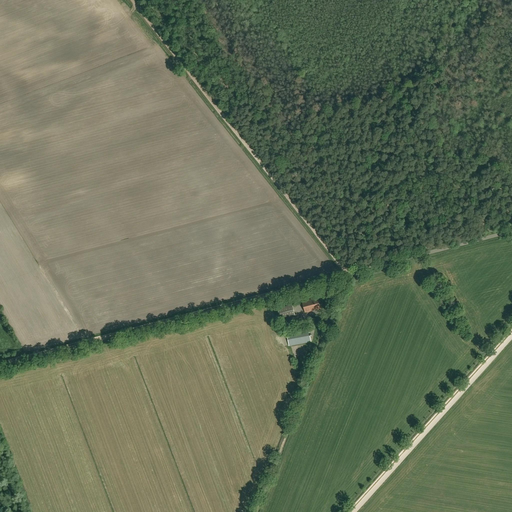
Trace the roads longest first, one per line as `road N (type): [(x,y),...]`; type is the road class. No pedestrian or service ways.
road 1 (track): [(348,274),(133,0)]
road 2 (track): [(0,364),(288,290)]
road 3 (unclassified): [(353,511),(511,335)]
road 4 (unclassified): [(288,290),(511,231)]
